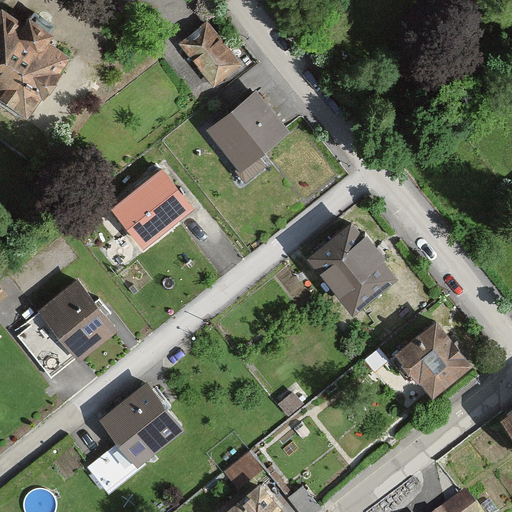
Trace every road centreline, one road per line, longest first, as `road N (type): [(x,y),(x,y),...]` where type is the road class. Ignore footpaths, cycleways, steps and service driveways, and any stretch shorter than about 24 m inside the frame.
road 1 (residential): [(367,170),(0,479)]
road 2 (residential): [(367,170),(511,343)]
road 3 (residential): [(240,0),(367,170)]
road 4 (residential): [(344,511),(511,382)]
